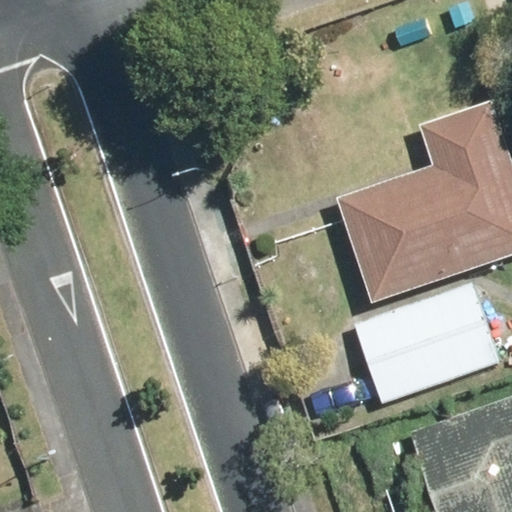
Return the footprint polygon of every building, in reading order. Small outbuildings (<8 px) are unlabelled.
[(336,201),(375,305),(511,254),(511,168),(487,101),(422,125),(436,163),(336,201)] [(0,243),(0,396),(31,487),(77,471),(0,243)] [(472,285),(358,326),(387,405),(500,364),(472,285)] [(511,511),(511,403),(415,436),(439,511),(511,511)] [(412,511),(389,434),(357,443),(377,511),(412,511)]
